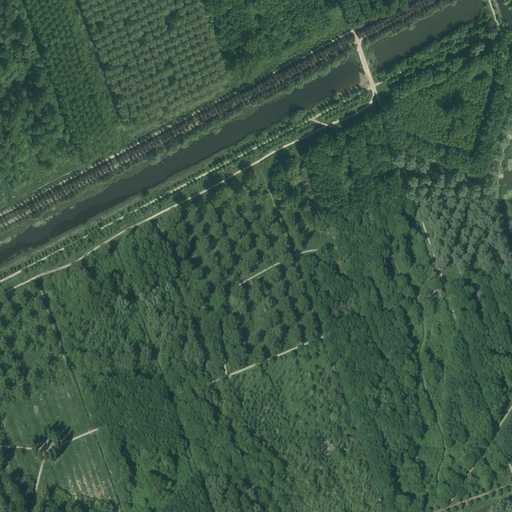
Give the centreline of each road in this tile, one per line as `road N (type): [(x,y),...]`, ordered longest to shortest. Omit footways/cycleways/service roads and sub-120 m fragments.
road 1 (track): [(273,511),(270,486),(242,430),(230,360),(258,308),(251,157),(375,94)]
road 2 (unknown): [(0,218),(414,0)]
